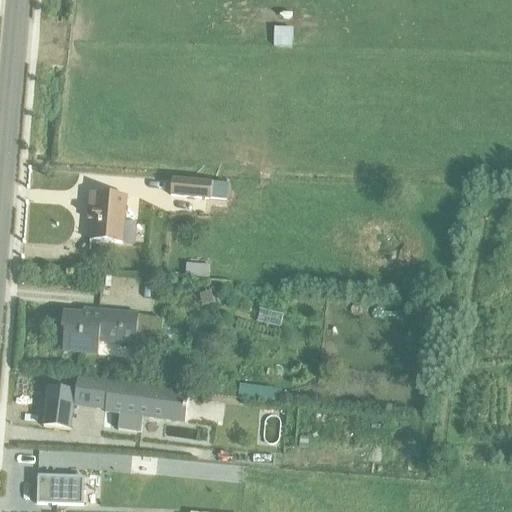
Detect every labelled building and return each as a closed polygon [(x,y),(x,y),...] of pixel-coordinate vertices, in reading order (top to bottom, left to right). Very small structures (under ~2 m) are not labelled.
[(275,30),(274,49),(293,49),(294,31),(275,30)] [(173,182),(170,199),(228,204),(229,186),(173,182)] [(91,196),(90,211),(94,212),(91,244),(135,248),(137,225),(126,224),(128,199),(91,196)] [(186,266),(185,278),(209,280),(210,267),(186,266)] [(64,316),(62,334),(65,334),(63,354),(99,357),(100,347),(136,349),(136,346),(160,348),(162,323),(138,321),(139,317),(84,312),(84,318),(64,316)] [(48,377),(42,428),(71,432),(76,393),(78,381),(48,377)] [(78,383),(75,409),(105,413),(105,417),(120,419),(118,433),(141,436),(143,422),(185,428),(190,398),(78,383)] [(240,387),(239,398),(281,404),(282,393),(240,387)] [(38,479),(38,507),(84,509),(85,480),(38,479)]
